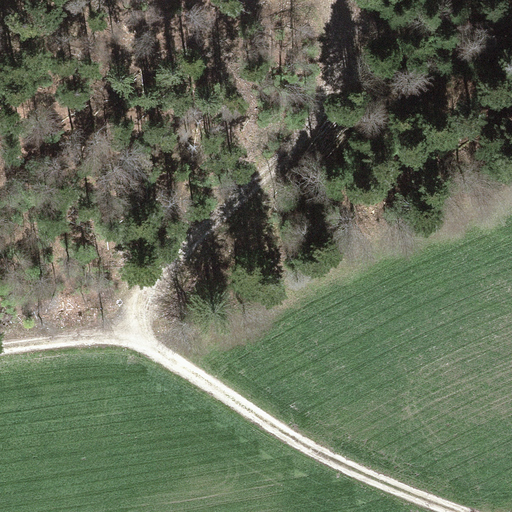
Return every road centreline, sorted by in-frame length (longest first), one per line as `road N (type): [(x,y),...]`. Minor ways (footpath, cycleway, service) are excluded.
road 1 (track): [(0,354),(132,337),(340,461),(468,511)]
road 2 (track): [(132,337),(157,288),(273,178),(323,108),(333,29),(317,0)]
